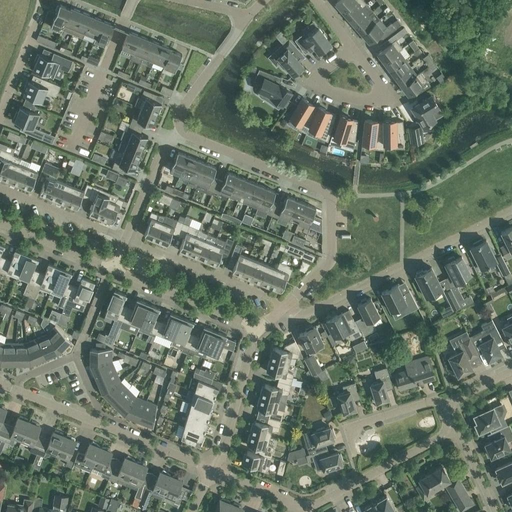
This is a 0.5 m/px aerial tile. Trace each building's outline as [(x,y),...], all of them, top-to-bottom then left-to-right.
[(338,0),(335,3),(342,11),(354,0),(338,0)] [(354,0),(342,11),(349,19),(366,4),(363,0),(354,0)] [(49,26),(61,31),(62,30),(71,7),(70,7),(70,9),(60,5),(60,4),(59,4),(59,6),(57,6),(49,26)] [(366,4),(349,19),(355,27),(373,11),(366,4)] [(81,12),(71,7),(62,30),(72,34),(81,12)] [(373,11),(355,27),(362,34),(380,19),(373,11)] [(72,34),(83,38),(85,32),(92,16),(81,12),(72,34)] [(92,16),(85,32),(96,37),(103,21),(92,16)] [(380,19),(362,34),(369,42),(377,35),(381,40),(396,29),(391,22),(386,26),(380,19)] [(115,25),(103,21),(96,37),(93,43),(104,47),(107,42),(107,41),(113,25),(114,26),(115,25)] [(304,33),(294,40),(304,54),(310,49),(308,47),(312,44),(318,53),(323,50),(325,52),(332,47),(318,27),(318,28),(307,36),(304,33)] [(139,35),(127,31),(128,31),(121,47),(132,52),(139,35)] [(38,35),(36,41),(46,45),(49,39),(38,35)] [(139,35),(132,52),(143,56),(150,40),(139,35)] [(285,41),(268,57),(276,66),(281,62),(293,75),(295,73),(296,75),(303,69),(301,67),(303,65),(292,53),(297,48),(290,40),(288,38),(286,40),(285,41)] [(396,39),(377,53),(384,62),(397,52),(402,48),(396,39)] [(143,56),(153,61),(160,44),(150,40),(143,56)] [(163,66),(163,67),(171,48),(160,44),(153,61),(164,65),(163,66)] [(171,48),(163,67),(175,71),(176,68),(178,62),(179,61),(180,62),(182,57),(181,56),(181,54),(171,50),(171,49),(171,48)] [(68,72),(73,60),(53,52),(51,58),(39,53),(39,54),(39,55),(37,54),(34,62),(36,62),(34,68),(33,68),(37,70),(37,72),(44,75),(45,73),(53,77),(57,67),(68,72)] [(384,62),(389,70),(402,60),(397,52),(384,62)] [(93,64),(96,58),(88,55),(87,57),(86,61),(93,64)] [(389,70),(395,78),(408,68),(402,60),(389,70)] [(395,78),(401,86),(414,76),(408,68),(395,78)] [(271,97),(282,105),(291,92),(280,83),(279,84),(270,80),(272,75),(273,75),(274,75),(259,69),(258,69),(259,70),(255,80),(262,83),(260,90),(271,96),(271,97)] [(401,86),(408,95),(425,82),(418,73),(414,76),(401,86)] [(27,81),(27,80),(24,87),(24,88),(24,87),(26,88),(23,94),(42,102),(42,101),(45,94),(49,96),(50,94),(56,97),(60,86),(43,79),(41,84),(29,79),(28,80),(29,80),(28,82),(27,81)] [(136,91),(137,86),(127,83),(126,88),(136,91)] [(173,90),(162,86),(160,91),(170,96),(173,90)] [(159,108),(161,103),(154,100),(156,94),(143,89),(140,98),(137,97),(134,106),(141,109),(156,115),(157,113),(159,114),(161,108),(159,108)] [(431,96),(412,107),(423,125),(421,126),(408,128),(411,144),(423,142),(422,132),(431,130),(429,130),(429,125),(427,123),(434,119),(430,111),(437,107),(431,96)] [(302,97),(290,117),(300,123),(297,128),(307,134),(309,128),(317,108),(311,105),(311,106),(307,103),(308,101),(302,97)] [(45,132),(34,128),(39,114),(19,106),(19,107),(20,107),(18,112),(16,112),(13,120),(12,119),(11,120),(25,126),(22,131),(19,129),(19,130),(42,140),(45,132)] [(318,106),(309,128),(319,132),(317,137),(328,141),(336,115),(328,112),(328,113),(324,111),(325,109),(318,106)] [(134,115),(131,123),(142,128),(144,123),(152,126),(156,115),(141,109),(138,116),(134,115)] [(333,137),(331,144),(342,147),(343,145),(354,148),(358,121),(352,120),(350,120),(346,119),(347,117),(340,114),(333,137)] [(364,119),(362,142),(373,144),(373,149),(384,150),(384,144),(383,122),(376,122),(376,123),(371,123),(372,120),(364,119)] [(383,122),(384,144),(395,143),(395,148),(406,148),(403,121),(394,122),(394,123),(390,123),(390,120),(383,120),(383,122)] [(122,140),(143,148),(148,136),(140,133),(142,128),(131,123),(127,132),(124,131),(121,139),(122,139),(122,140)] [(106,133),(101,131),(98,138),(103,140),(106,133)] [(122,140),(118,150),(119,151),(139,159),(143,148),(122,140)] [(0,177),(0,178),(10,154),(4,153),(4,150),(0,148),(0,177)] [(138,166),(140,161),(138,160),(139,159),(119,151),(112,168),(124,173),(126,167),(134,170),(136,166),(138,166)] [(179,175),(187,156),(177,152),(169,171),(179,175)] [(0,178),(12,183),(19,164),(21,158),(12,155),(13,154),(10,153),(10,154),(0,178)] [(197,158),(196,159),(187,156),(179,175),(189,178),(197,158)] [(197,158),(189,178),(198,182),(206,162),(206,163),(197,159),(197,158)] [(61,168),(45,161),(38,178),(44,181),(39,194),(48,198),(56,179),(61,168)] [(206,162),(198,182),(208,186),(206,189),(213,192),(218,179),(212,177),(216,167),(206,163),(206,162)] [(12,183),(21,186),(28,168),(19,164),(12,183)] [(28,168),(21,186),(30,190),(38,172),(28,168)] [(238,175),(237,176),(227,172),(223,182),(218,179),(213,192),(219,194),(220,191),(230,195),(238,175)] [(124,185),(127,179),(123,177),(118,175),(115,181),(124,185)] [(238,175),(230,195),(239,199),(247,180),(238,176),(238,175)] [(48,198),(58,201),(65,183),(56,179),(48,198)] [(256,184),(247,180),(239,199),(249,203),(256,184)] [(58,201),(67,205),(75,187),(65,183),(58,201)] [(82,196),(88,199),(93,186),(87,184),(84,190),(75,187),(67,205),(77,209),(82,196)] [(266,188),(256,184),(249,203),(258,207),(266,188)] [(172,193),(174,188),(167,185),(165,190),(172,193)] [(88,214),(100,219),(108,200),(110,193),(108,193),(102,192),(103,190),(93,186),(88,199),(94,201),(88,214)] [(180,191),(174,188),(172,193),(182,197),(183,192),(180,191)] [(272,216),(277,204),(271,201),(275,191),(266,188),(258,207),(267,210),(266,213),(272,216)] [(159,200),(169,204),(172,197),(161,192),(159,200)] [(289,219),(297,199),(296,200),(286,196),(282,206),(277,204),(272,216),(278,218),(279,215),(289,219)] [(108,200),(100,219),(109,222),(110,221),(112,222),(112,221),(113,221),(117,211),(119,211),(123,201),(117,198),(114,203),(108,200)] [(297,199),(289,219),(298,223),(306,204),(297,200),(297,199)] [(316,208),(306,204),(298,223),(308,227),(316,208)] [(209,221),(212,213),(206,211),(203,219),(209,221)] [(146,237),(155,241),(163,222),(156,220),(157,214),(151,212),(147,223),(149,223),(144,234),(145,235),(144,236),(146,236),(146,237)] [(245,213),(242,221),(251,224),(254,217),(245,213)] [(172,233),(178,235),(183,223),(173,219),(169,225),(163,222),(155,241),(167,246),(172,233)] [(179,250),(188,254),(196,236),(198,229),(183,223),(178,235),(184,237),(179,250)] [(500,247),(506,259),(511,255),(511,253),(511,251),(511,226),(501,232),(507,244),(500,247)] [(197,258),(205,240),(207,234),(201,231),(201,230),(198,229),(196,236),(188,254),(197,258)] [(291,241),(303,246),(305,239),(294,234),(291,241)] [(214,243),(207,262),(216,266),(222,253),(228,255),(230,250),(233,240),(227,238),(226,241),(217,237),(214,243)] [(478,263),(481,269),(485,266),(487,271),(494,267),(492,263),(496,261),(503,275),(510,272),(501,254),(500,254),(499,253),(495,255),(495,257),(492,253),(493,252),(492,252),(490,248),(491,248),(490,247),(490,248),(486,240),(482,241),(481,239),(473,244),(474,246),(470,247),(478,263)] [(197,258),(207,262),(214,243),(205,240),(197,258)] [(241,276),(248,257),(240,254),(243,246),(236,244),(231,257),(237,259),(232,272),(241,276)] [(289,245),(286,252),(301,258),(304,251),(289,245)] [(5,258),(0,271),(17,278),(18,275),(26,254),(15,250),(11,261),(5,258)] [(18,275),(17,278),(27,282),(23,294),(29,296),(34,285),(39,272),(33,270),(38,259),(26,254),(18,275)] [(454,256),(444,261),(451,275),(446,278),(450,288),(458,302),(460,306),(461,308),(474,302),(470,295),(463,299),(456,285),(456,283),(465,279),(464,278),(471,274),(462,257),(455,260),(454,256)] [(241,276),(250,279),(258,261),(248,257),(241,276)] [(299,270),(306,272),(309,263),(303,260),(299,270)] [(250,279),(260,283),(267,265),(258,261),(250,279)] [(277,268),(269,287),(278,291),(278,290),(280,291),(281,290),(282,290),(286,279),(288,280),(292,269),(289,268),(290,266),(279,262),(277,268)] [(34,285),(29,296),(35,299),(39,288),(50,293),(60,268),(49,263),(44,274),(39,272),(34,285)] [(260,283),(269,287),(277,268),(267,265),(260,283)] [(415,275),(426,297),(442,289),(431,267),(423,271),(422,269),(416,273),(417,274),(415,275)] [(60,268),(50,293),(60,297),(57,306),(63,308),(65,304),(67,298),(72,286),(67,283),(71,273),(60,268)] [(67,298),(62,313),(68,315),(73,301),(84,305),(94,282),(82,277),(78,288),(72,286),(67,298)] [(391,311),(401,306),(405,314),(418,308),(409,290),(402,294),(397,284),(391,287),(392,288),(388,290),(387,290),(381,292),(391,311)] [(450,289),(444,292),(453,310),(460,306),(458,302),(450,288),(450,289)] [(105,334),(102,341),(112,345),(117,333),(122,321),(127,308),(122,306),(126,295),(114,290),(105,314),(115,318),(108,335),(105,334)] [(490,294),(481,299),(484,305),(493,300),(490,294)] [(361,330),(364,335),(376,329),(371,320),(379,316),(370,298),(366,300),(365,298),(360,301),(361,303),(357,305),(368,326),(361,330)] [(127,308),(122,321),(139,327),(140,325),(148,304),(137,299),(133,310),(127,308)] [(139,327),(138,330),(148,334),(149,332),(156,334),(161,322),(155,319),(159,308),(148,304),(140,325),(139,327)] [(9,314),(12,308),(8,306),(5,313),(2,319),(6,321),(9,314)] [(156,334),(153,341),(169,348),(173,338),(182,317),(171,313),(166,324),(161,322),(156,334)] [(509,323),(502,327),(511,346),(511,314),(506,318),(509,323)] [(361,335),(353,318),(346,321),(344,316),(341,318),(338,317),(337,315),(331,318),(330,316),(326,318),(327,320),(326,321),(334,337),(342,333),(344,337),(349,335),(352,340),(361,335)] [(182,317),(173,338),(184,343),(183,345),(189,348),(194,335),(189,333),(193,322),(182,317)] [(439,320),(432,323),(435,330),(440,327),(441,324),(439,320)] [(484,341),(479,344),(488,361),(501,354),(493,337),(499,335),(500,337),(492,320),(481,325),(485,333),(481,335),(484,341)] [(299,334),(309,354),(314,352),(312,348),(323,343),(318,334),(320,334),(316,327),(315,328),(314,326),(313,327),(312,325),(305,328),(306,330),(299,334)] [(55,326),(47,334),(59,352),(59,351),(62,349),(70,341),(55,326)] [(194,335),(189,348),(195,350),(196,348),(207,352),(215,331),(204,327),(200,337),(194,335)] [(207,352),(206,354),(216,359),(223,361),(228,349),(222,346),(226,336),(215,331),(207,352)] [(457,353),(448,357),(458,376),(472,368),(468,360),(478,354),(469,338),(467,333),(465,334),(467,339),(461,342),(453,346),(457,353)] [(47,334),(36,339),(45,358),(55,354),(58,352),(59,352),(47,334)] [(401,335),(393,337),(395,345),(403,343),(401,335)] [(36,339),(26,343),(31,364),(31,363),(35,362),(45,358),(36,339)] [(272,350),(269,359),(289,364),(290,357),(298,358),(300,351),(295,341),(287,345),(288,347),(287,350),(275,347),(274,348),(273,348),(272,350)] [(4,343),(0,364),(0,365),(0,364),(5,365),(15,364),(15,343),(4,343)] [(26,343),(15,343),(15,364),(26,364),(30,363),(30,364),(31,364),(26,343)] [(182,348),(181,351),(187,353),(189,348),(183,345),(182,348)] [(189,348),(187,353),(193,356),(194,353),(195,350),(189,348)] [(90,364),(90,365),(112,361),(111,349),(90,349),(90,360),(91,364),(90,364)] [(304,359),(312,374),(321,368),(314,354),(304,359)] [(407,371),(395,375),(400,389),(434,378),(427,356),(405,363),(407,371)] [(289,364),(269,359),(266,371),(267,371),(268,371),(268,372),(279,375),(278,381),(291,384),(293,374),(287,371),(289,364)] [(92,369),(96,379),(116,371),(112,361),(90,365),(91,365),(92,369)] [(148,371),(151,364),(147,363),(144,369),(141,373),(143,375),(148,371)] [(377,382),(370,384),(376,403),(389,399),(385,388),(392,386),(386,367),(374,371),(377,382)] [(102,393),(120,381),(116,371),(96,379),(100,389),(103,392),(102,393)] [(218,388),(210,384),(212,379),(198,373),(194,371),(193,378),(198,380),(194,391),(213,399),(214,400),(218,392),(215,391),(216,388),(218,388)] [(105,397),(113,404),(128,389),(120,381),(102,393),(103,393),(105,397)] [(263,383),(260,396),(279,401),(281,394),(288,394),(291,384),(278,381),(276,387),(265,384),(264,385),(263,384),(264,384),(263,383)] [(344,393),(337,395),(343,413),(356,409),(352,399),(359,396),(354,383),(342,386),(344,393)] [(124,415),(136,397),(128,389),(113,404),(120,411),(124,414),(124,415)] [(212,402),(213,399),(194,391),(191,403),(209,411),(211,411),(214,403),(212,402)] [(270,411),(268,417),(281,421),(284,411),(277,407),(279,401),(260,396),(256,408),(257,408),(257,407),(258,408),(270,411)] [(128,417),(138,421),(146,401),(136,397),(124,415),(125,414),(128,417)] [(146,401),(138,421),(148,425),(152,426),(153,426),(157,405),(146,401)] [(191,403),(188,401),(185,414),(187,415),(188,415),(206,422),(208,423),(211,415),(208,414),(209,411),(191,403)] [(489,428),(491,433),(500,428),(498,423),(500,423),(497,417),(501,415),(504,410),(501,404),(484,411),(484,410),(472,415),(476,424),(475,424),(479,432),(489,428)] [(207,427),(205,425),(206,422),(188,415),(187,415),(184,426),(203,434),(204,435),(207,427)] [(13,442),(15,437),(22,439),(29,422),(27,421),(28,419),(20,416),(19,418),(17,417),(17,418),(14,426),(8,423),(1,440),(10,444),(9,444),(13,446),(14,442),(13,442)] [(253,420),(250,432),(269,437),(271,431),(278,431),(281,421),(268,417),(266,424),(255,420),(255,421),(254,421),(254,420),(253,420)] [(30,450),(37,453),(43,438),(36,435),(40,427),(40,426),(39,426),(39,424),(32,421),(31,423),(29,422),(22,439),(33,444),(30,450)] [(500,428),(491,433),(487,434),(487,435),(494,432),(496,438),(484,443),(485,446),(484,446),(488,456),(490,455),(491,457),(510,449),(507,442),(511,439),(511,431),(509,425),(500,428)] [(201,437),(203,434),(184,426),(181,438),(188,441),(186,444),(197,446),(198,445),(201,446),(204,438),(201,437)] [(334,439),(333,437),(335,436),(332,428),(330,429),(330,427),(311,433),(311,430),(302,433),(309,454),(325,449),(323,443),(334,439)] [(57,453),(64,436),(62,435),(63,433),(55,430),(54,432),(52,431),(52,432),(53,432),(49,440),(43,438),(37,453),(43,456),(45,457),(49,455),(51,451),(57,453)] [(269,437),(250,432),(246,445),(247,445),(247,444),(249,444),(248,445),(260,448),(258,454),(271,458),(274,448),(267,444),(269,437)] [(64,436),(57,453),(69,458),(68,457),(75,441),(76,441),(74,440),(75,438),(67,435),(66,437),(64,436)] [(93,465),(100,447),(99,447),(99,446),(93,441),(87,449),(84,455),(78,452),(74,463),(73,465),(80,467),(90,472),(90,471),(93,465)] [(108,479),(110,474),(104,471),(104,469),(105,470),(105,469),(109,458),(110,448),(102,447),(102,448),(100,447),(93,465),(90,471),(102,476),(108,479)] [(343,462),(340,453),(338,454),(338,452),(327,455),(325,449),(309,454),(306,455),(305,456),(308,462),(313,461),(317,471),(323,469),(324,470),(342,465),(341,462),(343,462)] [(271,458),(258,454),(247,451),(247,452),(245,452),(246,451),(245,450),(242,460),(243,460),(242,462),(244,463),(243,464),(255,467),(254,469),(265,472),(267,465),(270,460),(271,458)] [(112,470),(110,474),(108,479),(115,482),(115,481),(126,485),(129,479),(136,462),(134,461),(135,461),(128,455),(122,463),(118,472),(112,470)] [(280,460),(276,473),(283,475),(286,462),(280,460)] [(511,461),(505,464),(496,468),(497,472),(496,473),(499,479),(500,479),(502,482),(511,477),(511,461)] [(137,462),(136,462),(129,479),(140,484),(140,483),(144,472),(146,463),(137,462)] [(416,487),(424,500),(431,496),(429,492),(450,480),(442,466),(419,480),(422,484),(416,487)] [(152,489),(164,494),(171,476),(170,476),(170,475),(163,470),(157,477),(153,488),(152,488),(152,489)] [(171,476),(164,494),(175,498),(173,502),(179,504),(184,491),(179,489),(182,481),(180,480),(181,477),(172,476),(172,477),(171,476)] [(461,483),(452,488),(458,498),(454,500),(460,511),(473,504),(461,483)] [(141,500),(145,488),(139,486),(134,497),(141,500)] [(145,488),(141,500),(138,506),(145,508),(152,491),(145,488)] [(39,507),(38,511),(64,511),(68,497),(55,495),(52,509),(39,507)] [(110,498),(101,495),(98,506),(107,508),(110,498)] [(363,511),(388,511),(393,509),(386,496),(363,510),(363,511)] [(7,504),(6,511),(31,511),(34,500),(24,498),(23,506),(16,505),(16,506),(7,504)] [(108,508),(116,511),(120,501),(112,498),(108,508)] [(227,511),(231,504),(229,503),(230,501),(222,498),(221,500),(220,499),(214,511),(227,511)] [(240,511),(242,508),(241,508),(241,506),(234,503),(233,505),(231,504),(227,511),(240,511)]
